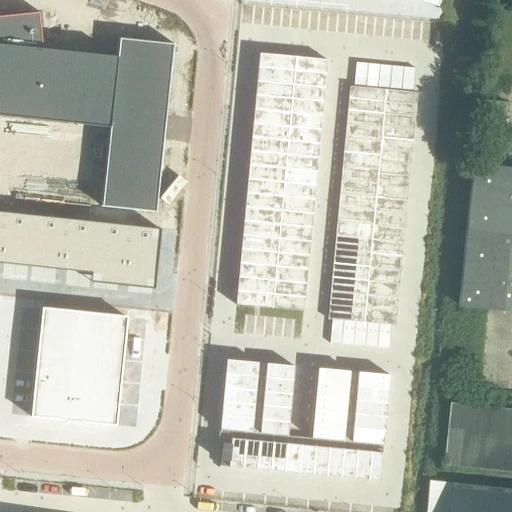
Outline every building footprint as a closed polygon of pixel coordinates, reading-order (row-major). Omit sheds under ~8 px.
[(0,116),(110,128),(111,110),(114,87),(116,63),(117,56),(43,48),(39,13),(0,16),(0,116)] [(104,182),(101,207),(157,213),(159,188),(162,164),(164,140),(167,116),(169,93),(172,69),(175,44),(119,38),(117,56),(116,63),(114,87),(111,110),(110,128),(109,134),(106,158),(104,182)] [(260,53),(258,67),(294,71),(296,57),(260,53)] [(296,57),(294,71),(326,74),(327,60),(296,57)] [(356,63),(354,87),(366,88),(368,64),(356,63)] [(368,64),(366,88),(378,89),(380,65),(368,64)] [(380,65),(378,89),(386,90),(390,90),(392,66),(380,65)] [(392,66),(390,90),(402,91),(404,67),(392,66)] [(258,67),(257,81),(293,85),(294,71),(258,67)] [(404,67),(402,91),(414,92),(416,68),(404,67)] [(294,71),(293,85),(325,88),(326,74),(294,71)] [(257,81),(256,95),(292,99),(293,85),(257,81)] [(293,85),(292,99),(323,102),(325,88),(293,85)] [(350,86),(349,98),(385,102),(386,90),(378,89),(366,88),(354,87),(350,86)] [(386,90),(385,102),(417,105),(418,93),(414,92),(402,91),(390,90),(386,90)] [(256,95),(254,109),(290,113),(292,99),(256,95)] [(349,98),(348,110),(384,114),(385,102),(349,98)] [(292,99),(290,113),(322,116),(323,102),(292,99)] [(506,103),(482,101),(482,100),(481,100),(479,125),(480,126),(480,125),(504,127),(504,128),(505,128),(507,102),(506,102),(506,103)] [(385,102),(384,114),(416,117),(417,105),(385,102)] [(254,109),(253,123),(289,127),(290,113),(254,109)] [(348,110),(346,124),(382,127),(382,125),(384,114),(348,110)] [(290,113),(289,127),(321,130),(322,116),(290,113)] [(384,114),(382,125),(414,128),(416,117),(384,114)] [(253,123),(252,137),(288,141),(289,127),(253,123)] [(346,124),(345,138),(381,141),(381,137),(382,127),(346,124)] [(382,127),(381,137),(413,140),(414,128),(382,125),(382,127)] [(289,127),(288,141),(319,144),(321,130),(289,127)] [(252,137),(250,151),(286,155),(288,141),(252,137)] [(381,141),(380,149),(412,152),(413,140),(381,137),(381,141)] [(345,138),(344,152),(380,155),(380,149),(381,141),(345,138)] [(288,141),(286,155),(318,158),(319,144),(288,141)] [(380,155),(379,161),(411,164),(412,152),(380,149),(380,155)] [(250,151),(249,165),(285,169),(286,155),(250,151)] [(344,152),(342,166),(378,169),(379,161),(380,155),(344,152)] [(286,155),(285,169),(317,172),(318,158),(286,155)] [(378,169),(378,173),(410,176),(411,164),(379,161),(378,169)] [(460,306),(511,311),(511,168),(475,164),(460,306)] [(249,165),(248,179),(284,182),(285,169),(249,165)] [(342,166),(341,180),(377,183),(378,173),(378,169),(342,166)] [(285,169),(284,182),(316,185),(317,172),(285,169)] [(377,183),(377,185),(409,188),(410,176),(378,173),(377,183)] [(248,179),(246,193),(282,196),(284,182),(248,179)] [(341,180),(340,194),(376,197),(377,185),(377,183),(341,180)] [(284,182),(282,196),(314,199),(316,185),(284,182)] [(377,185),(376,197),(408,200),(409,188),(377,185)] [(246,193),(245,207),(281,210),(282,196),(246,193)] [(340,194),(339,208),(374,211),(376,197),(340,194)] [(282,196),(281,210),(313,213),(314,199),(282,196)] [(376,197),(374,211),(406,214),(408,200),(376,197)] [(245,207),(244,221),(280,224),(281,210),(245,207)] [(339,208),(337,222),(373,225),(374,211),(339,208)] [(281,210),(280,224),(312,227),(313,213),(281,210)] [(374,211),(373,225),(405,228),(406,214),(374,211)] [(4,213),(0,248),(0,263),(30,267),(35,216),(4,213)] [(35,216),(30,267),(61,270),(67,219),(35,216)] [(67,219),(61,270),(92,273),(91,282),(92,282),(98,223),(67,219)] [(244,221),(243,235),(278,238),(280,224),(244,221)] [(337,222),(336,235),(372,239),(373,225),(337,222)] [(98,223),(92,282),(123,286),(130,226),(98,223)] [(280,224),(278,238),(310,241),(312,227),(280,224)] [(373,225),(372,239),(404,242),(405,228),(373,225)] [(130,226),(123,286),(155,289),(156,273),(161,229),(130,226)] [(243,235),(241,249),(277,252),(278,238),(243,235)] [(336,235),(335,249),(371,253),(372,239),(336,235)] [(278,238),(277,252),(309,255),(310,241),(278,238)] [(372,239),(371,253),(387,254),(402,256),(404,242),(372,239)] [(241,249),(240,263),(276,266),(277,252),(241,249)] [(335,249),(333,263),(369,267),(371,253),(335,249)] [(277,252),(276,266),(308,269),(309,255),(277,252)] [(371,253),(369,267),(401,270),(402,256),(387,254),(371,253)] [(240,263),(239,277),(274,280),(276,266),(240,263)] [(333,263),(332,277),(368,281),(369,267),(333,263)] [(276,266),(274,280),(306,283),(308,269),(276,266)] [(369,267),(368,281),(400,284),(401,270),(369,267)] [(239,277),(237,291),(273,294),(274,280),(239,277)] [(332,277),(331,291),(367,295),(368,281),(332,277)] [(274,280),(273,294),(305,297),(306,283),(274,280)] [(368,281),(367,295),(399,298),(400,284),(368,281)] [(237,291),(236,305),(272,308),(273,294),(237,291)] [(331,291),(329,305),(365,308),(367,295),(331,291)] [(273,294),(272,308),(304,311),(305,297),(273,294)] [(367,295),(365,308),(397,311),(399,298),(367,295)] [(329,305),(328,319),(332,319),(344,320),(356,322),(364,322),(365,308),(329,305)] [(43,308),(40,330),(75,334),(77,312),(43,308)] [(365,308),(364,322),(368,323),(380,324),(392,325),(396,325),(397,311),(365,308)] [(77,312),(75,334),(125,339),(127,317),(77,312)] [(332,319),(330,343),(342,344),(344,320),(332,319)] [(344,320),(342,344),(354,346),(356,322),(344,320)] [(356,322),(354,346),(366,347),(368,323),(364,322),(356,322)] [(368,323),(366,347),(378,348),(380,324),(368,323)] [(380,324),(378,348),(389,349),(392,325),(380,324)] [(40,330),(38,352),(72,355),(75,334),(40,330)] [(75,334),(72,355),(123,361),(125,339),(75,334)] [(38,352),(36,373),(70,377),(72,355),(38,352)] [(72,355),(70,377),(120,382),(123,361),(72,355)] [(227,359),(218,449),(230,451),(229,466),(380,481),(383,449),(371,448),(371,444),(384,445),(391,375),(318,368),(312,438),(288,436),(295,366),(227,359)] [(36,373),(34,395),(68,398),(70,377),(36,373)] [(70,377),(68,398),(118,403),(120,382),(70,377)] [(34,395),(31,417),(66,420),(68,398),(34,395)] [(68,398),(66,420),(81,422),(116,425),(118,403),(68,398)] [(511,408),(450,402),(444,464),(511,471),(511,408)] [(511,511),(511,489),(453,483),(450,511),(511,511)]
